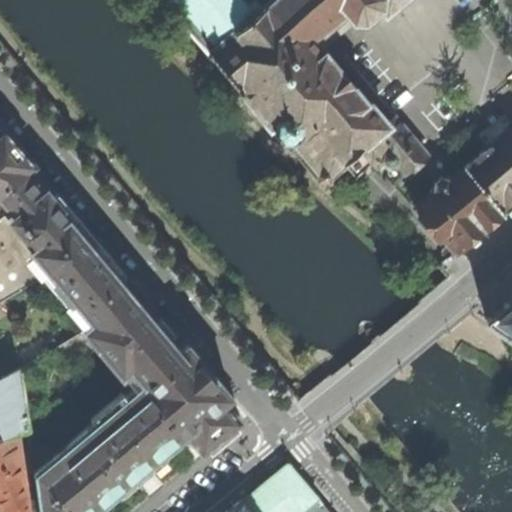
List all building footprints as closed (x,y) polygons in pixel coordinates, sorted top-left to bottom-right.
[(207,50),(259,6),(253,0),(164,0),(191,30),(190,31),(207,50)] [(266,0),(259,6),(207,50),(205,51),(268,126),(272,124),(274,132),(277,136),(281,139),(288,139),(324,181),(343,162),(354,175),(354,178),(356,178),(356,175),(362,169),(371,162),(374,165),(383,158),(384,163),(386,165),(389,167),(393,168),(396,168),(400,166),(405,172),(425,156),(393,118),(386,124),(313,37),(345,11),(357,25),(379,8),(384,13),(400,0),(266,0)] [(463,166),(502,214),(511,205),(511,124),(504,115),(477,136),(486,147),(463,166)] [(0,194),(13,184),(14,185),(31,171),(14,150),(0,134),(0,194)] [(455,253),(502,214),(463,166),(446,180),(443,178),(439,178),(433,183),(431,188),(427,192),(429,195),(412,208),(426,225),(437,234),(439,233),(455,253)] [(142,381),(185,435),(201,454),(240,420),(195,367),(103,257),(67,214),(31,171),(14,185),(13,184),(0,194),(0,197),(13,213),(11,215),(12,217),(9,220),(46,274),(90,326),(81,332),(132,390),(142,381)] [(5,215),(0,219),(0,301),(46,274),(9,220),(5,215)] [(511,296),(486,318),(511,336),(511,296)] [(17,369),(0,377),(0,438),(19,432),(23,430),(27,428),(20,367),(17,369)] [(145,468),(185,435),(142,381),(132,390),(34,470),(38,511),(95,511),(94,510),(101,504),(145,468)] [(29,511),(19,432),(0,438),(0,510),(1,511),(0,511),(29,511)] [(242,497),(224,511),(300,511),(318,498),(291,465),(287,463),(284,464),(243,499),(242,497)] [(300,511),(311,511),(322,503),(318,498),(300,511)] [(329,511),(322,503),(311,511),(329,511)]
